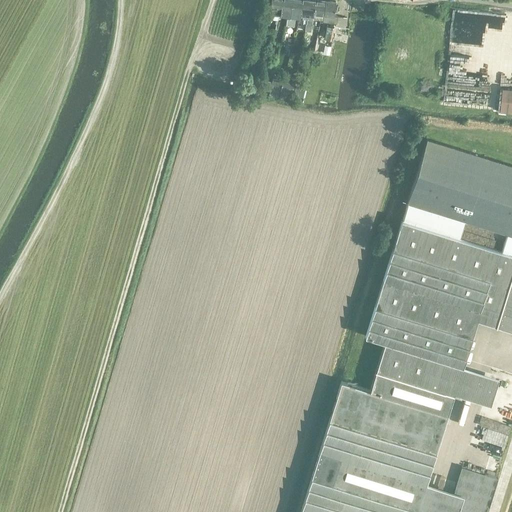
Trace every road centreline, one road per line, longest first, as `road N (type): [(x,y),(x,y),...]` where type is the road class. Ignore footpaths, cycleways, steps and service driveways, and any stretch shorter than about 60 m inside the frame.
road 1 (track): [(59,511),(213,0)]
road 2 (track): [(120,0),(103,88),(0,294)]
